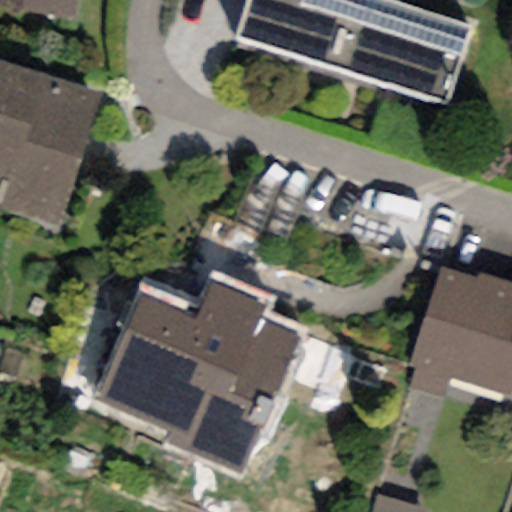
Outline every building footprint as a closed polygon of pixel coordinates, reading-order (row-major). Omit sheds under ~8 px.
[(79,0),(0,0),(0,15),(74,29),(79,0)] [(470,36),(358,0),(250,0),(235,45),(445,113),(470,36)] [(102,99),(0,67),(0,214),(60,234),(102,99)] [(476,286),(441,274),(408,370),(416,373),(408,393),(442,405),(450,383),(511,403),(511,399),(511,290),(478,279),(476,286)] [(266,312),(212,289),(195,328),(142,305),(97,411),(171,442),(167,452),(242,484),(301,346),(259,328),(266,312)]
